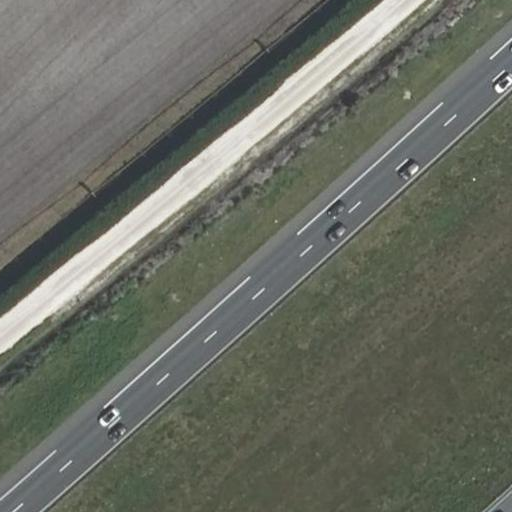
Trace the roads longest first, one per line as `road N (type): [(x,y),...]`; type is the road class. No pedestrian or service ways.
road 1 (motorway): [(511,62),(14,511)]
road 2 (track): [(417,0),(0,338)]
